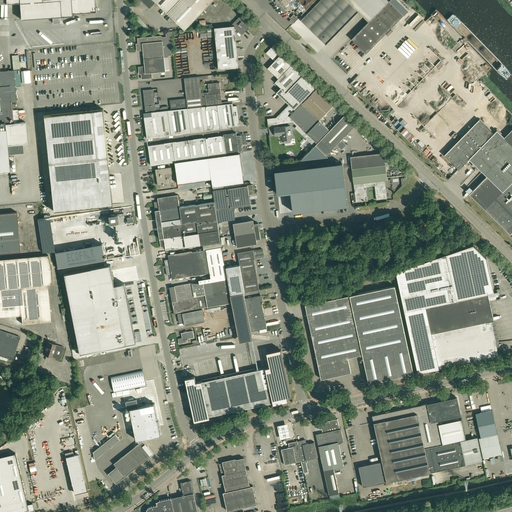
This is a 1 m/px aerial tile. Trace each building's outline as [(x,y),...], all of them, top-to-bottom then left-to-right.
[(0,0),(0,2),(8,3),(9,3),(19,2),(21,19),(52,17),(53,23),(60,22),(59,16),(72,15),(72,14),(96,12),(94,0),(0,0)] [(156,2),(184,30),(212,0),(140,0),(141,0),(149,9),(156,2)] [(368,21),(351,38),(359,46),(358,47),(361,50),(362,49),(366,53),(408,10),(398,0),(320,0),(301,19),(326,43),(358,11),(368,21)] [(241,34),(251,24),(241,14),(231,24),(235,28),(241,34)] [(235,36),(235,28),(231,24),(230,26),(215,27),(216,38),(235,36)] [(142,50),(143,58),(164,56),(174,55),(171,32),(166,32),(167,37),(163,38),(161,36),(137,38),(138,46),(136,46),(137,51),(142,50)] [(216,38),(217,48),(236,46),(235,36),(216,38)] [(267,53),(275,61),(282,53),(274,45),(267,53)] [(217,48),(218,59),(237,57),(236,46),(217,48)] [(299,70),(296,67),(282,53),(275,61),(268,68),(279,79),(275,82),(281,88),(277,92),(289,104),(276,118),(268,119),(267,119),(268,123),(269,123),(282,122),(294,109),(299,105),(316,86),(299,70)] [(164,57),(164,56),(143,58),(144,66),(138,67),(139,71),(141,71),(141,79),(152,78),(151,73),(165,71),(170,71),(169,57),(164,57)] [(237,57),(218,59),(219,69),(238,67),(237,57)] [(0,174),(3,174),(3,171),(4,171),(4,174),(8,174),(7,170),(10,170),(8,155),(24,153),(23,144),(27,143),(25,122),(19,123),(18,110),(13,110),(12,108),(15,108),(15,103),(12,104),(12,101),(17,100),(15,86),(21,86),(19,70),(13,70),(0,71),(0,174)] [(187,108),(202,106),(202,105),(200,93),(199,76),(184,78),(187,108)] [(221,97),(220,87),(219,82),(208,83),(208,88),(208,92),(206,92),(200,93),(202,105),(204,105),(206,105),(221,103),(221,101),(221,97)] [(153,89),(148,89),(143,90),(144,106),(145,112),(155,111),(160,111),(159,107),(155,107),(153,89)] [(330,128),(320,119),(334,105),(316,89),(290,116),(317,141),(330,128)] [(179,102),(170,103),(171,108),(186,107),(186,101),(182,102),(182,100),(178,100),(179,102)] [(232,103),(188,108),(191,132),(239,125),(236,106),(233,106),(232,103)] [(147,138),(191,132),(188,108),(168,110),(162,111),(151,112),(152,116),(144,117),(147,138)] [(113,205),(109,169),(103,109),(43,115),(53,211),(101,206),(113,205)] [(336,145),(356,125),(345,114),(316,145),(326,155),(331,150),(336,155),(341,150),(336,145)] [(283,140),(292,139),(290,126),(274,128),(275,134),(282,133),(283,140)] [(469,159),(487,176),(494,169),(511,186),(511,129),(506,135),(504,137),(497,130),(494,133),(493,133),(493,134),(487,141),(487,140),(486,141),(487,141),(480,148),(479,147),(479,148),(473,155),(472,155),(469,159)] [(223,136),(226,155),(240,153),(243,152),(241,135),(236,136),(236,133),(223,134),(223,136)] [(223,136),(214,137),(217,156),(226,155),(223,136)] [(206,137),(190,140),(192,159),(209,157),(206,139),(206,137)] [(209,157),(217,156),(214,137),(206,139),(209,157)] [(190,140),(173,142),(176,162),(192,159),(190,140)] [(151,165),(176,162),(173,142),(148,145),(151,165)] [(176,162),(175,162),(178,185),(212,180),(213,187),(245,182),(240,153),(226,155),(217,156),(209,157),(192,159),(176,162)] [(372,167),(385,165),(384,155),(384,153),(371,154),(372,167)] [(367,187),(370,187),(369,183),(385,181),(387,180),(385,165),(372,167),(371,154),(350,156),(351,159),(352,169),(355,197),(356,202),(368,201),(367,187)] [(342,163),(275,171),(277,194),(278,194),(291,192),(293,212),(347,206),(342,163)] [(158,185),(160,185),(167,184),(165,174),(172,173),(171,167),(162,168),(157,169),(158,175),(156,175),(158,185)] [(469,194),(470,194),(509,233),(510,233),(509,233),(511,229),(511,186),(494,169),(487,176),(473,190),(469,194)] [(386,193),(385,181),(369,183),(370,187),(374,186),(376,200),(387,199),(386,193)] [(250,205),(249,195),(254,194),(252,184),(213,190),(218,221),(235,219),(233,207),(235,207),(250,205)] [(154,202),(155,211),(179,207),(178,195),(157,198),(158,202),(154,202)] [(159,239),(195,233),(219,230),(215,202),(179,207),(181,219),(161,222),(162,226),(162,230),(158,230),(159,239)] [(155,211),(156,219),(161,218),(161,222),(181,219),(179,207),(155,211)] [(0,226),(18,225),(17,212),(0,213),(0,226)] [(109,215),(110,224),(119,222),(117,214),(109,215)] [(259,231),(258,228),(259,228),(258,223),(254,224),(253,220),(233,223),(235,235),(259,231)] [(0,239),(19,238),(18,225),(0,226),(0,239)] [(220,242),(219,230),(195,233),(197,245),(220,242)] [(235,235),(237,247),(257,244),(256,240),(261,239),(260,234),(259,234),(259,231),(235,235)] [(166,250),(197,245),(195,233),(159,239),(161,247),(165,246),(166,250)] [(0,253),(20,251),(19,238),(0,239),(0,253)] [(199,283),(192,283),(170,287),(175,313),(232,303),(230,295),(227,279),(221,244),(204,247),(204,250),(192,252),(195,275),(208,273),(210,273),(211,278),(199,280),(199,283)] [(489,299),(496,297),(496,296),(498,295),(498,292),(497,291),(494,292),(487,258),(473,245),(396,271),(418,373),(439,368),(499,356),(492,323),(491,321),(494,320),(489,299)] [(264,256),(263,249),(254,251),(254,250),(238,252),(245,292),(260,290),(254,259),(256,259),(255,258),(264,256)] [(192,252),(191,251),(168,255),(169,260),(164,260),(167,276),(172,275),(172,279),(195,275),(192,252)] [(0,289),(7,289),(9,316),(21,315),(22,324),(51,321),(47,285),(52,285),(51,270),(48,255),(0,259),(0,289)] [(111,265),(63,274),(79,354),(136,343),(135,337),(127,295),(124,283),(115,285),(111,265)] [(305,305),(319,369),(321,379),(351,372),(348,360),(348,358),(363,355),(366,369),(369,384),(414,374),(394,286),(305,305)] [(7,289),(0,289),(0,316),(9,316),(7,289)] [(251,331),(245,299),(243,293),(230,295),(238,336),(252,333),(251,331)] [(267,328),(262,304),(264,304),(263,302),(262,302),(261,296),(245,299),(251,331),(267,328)] [(185,325),(205,321),(203,309),(178,314),(180,323),(184,322),(185,325)] [(0,355),(8,358),(13,360),(16,349),(20,337),(15,335),(5,332),(5,331),(0,329),(0,355)] [(179,344),(183,343),(188,342),(187,339),(194,338),(193,331),(181,333),(182,338),(178,339),(179,344)] [(64,347),(56,345),(47,342),(43,354),(52,357),(60,359),(64,347)] [(209,416),(215,415),(218,414),(230,412),(233,411),(244,409),(247,408),(259,405),(262,405),(273,402),(273,404),(288,401),(287,397),(291,396),(281,349),(266,352),(267,354),(269,367),(257,370),(255,370),(225,377),(221,377),(196,383),(196,380),(195,376),(191,377),(190,375),(185,376),(187,385),(194,419),(195,419),(195,420),(194,421),(210,418),(210,417),(209,417),(209,416)] [(143,371),(111,377),(114,392),(146,385),(143,371)] [(427,403),(428,404),(427,404),(428,404),(428,407),(417,409),(430,472),(466,465),(460,440),(466,439),(461,419),(438,424),(438,421),(461,416),(460,409),(459,406),(457,397),(445,400),(439,401),(427,403)] [(136,446),(114,463),(116,467),(125,477),(143,462),(153,454),(147,446),(143,440),(142,441),(141,439),(161,435),(155,403),(138,407),(137,399),(126,402),(127,409),(130,409),(136,440),(137,440),(138,444),(136,446)] [(416,406),(389,412),(389,411),(385,411),(386,412),(372,415),(373,422),(374,423),(375,428),(382,461),(359,467),(363,487),(430,472),(417,409),(416,406)] [(476,413),(481,437),(497,434),(498,434),(492,409),(476,413)] [(316,434),(317,439),(329,494),(339,492),(333,468),(343,466),(339,444),(340,444),(343,441),(341,429),(340,429),(337,419),(329,421),(329,423),(324,424),(318,426),(319,429),(319,430),(322,429),(323,433),(316,434)] [(115,434),(109,439),(114,445),(120,440),(115,434)] [(281,449),(285,465),(289,464),(301,461),(297,442),(297,440),(296,440),(297,442),(289,444),(290,447),(281,449)] [(305,440),(302,441),(297,442),(301,461),(302,467),(303,471),(304,473),(305,475),(309,474),(308,469),(310,468),(308,459),(318,457),(314,442),(306,444),(305,440)] [(78,452),(75,452),(76,455),(65,457),(73,488),(74,493),(83,491),(87,490),(86,485),(85,482),(79,454),(78,454),(78,452)] [(0,511),(15,511),(17,511),(20,511),(22,511),(28,509),(27,504),(15,453),(0,456),(0,511)] [(222,461),(223,463),(219,464),(222,475),(226,491),(223,492),(227,510),(257,504),(253,485),(250,486),(247,471),(244,457),(236,459),(236,458),(222,461)] [(197,511),(191,480),(180,483),(183,494),(182,495),(172,498),(173,506),(174,511),(197,511)] [(322,480),(306,483),(310,501),(326,497),(322,480)] [(174,511),(171,498),(159,500),(157,504),(157,505),(151,506),(150,507),(149,507),(148,508),(147,509),(147,510),(146,511),(145,511),(174,511)]
